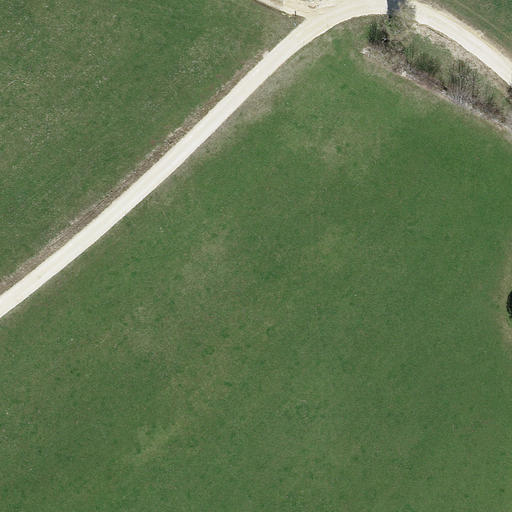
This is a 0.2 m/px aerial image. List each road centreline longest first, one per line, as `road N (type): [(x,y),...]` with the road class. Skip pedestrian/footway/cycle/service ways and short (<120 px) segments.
road 1 (track): [(0,305),(144,189),(338,7)]
road 2 (track): [(511,76),(412,9),(338,7)]
